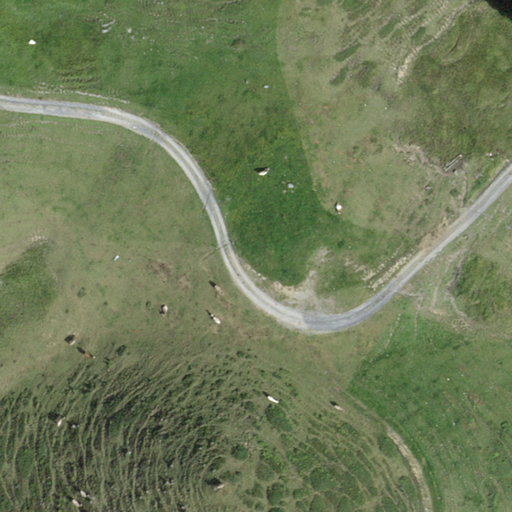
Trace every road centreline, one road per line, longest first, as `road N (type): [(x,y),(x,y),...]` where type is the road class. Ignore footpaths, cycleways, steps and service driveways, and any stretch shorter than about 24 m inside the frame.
road 1 (track): [(511,171),(371,307),(347,323),(304,331),(263,312),(242,290),(196,181),(148,131),(120,118),(0,101)]
road 2 (track): [(434,511),(430,486),(396,426),(337,376),(304,331)]
